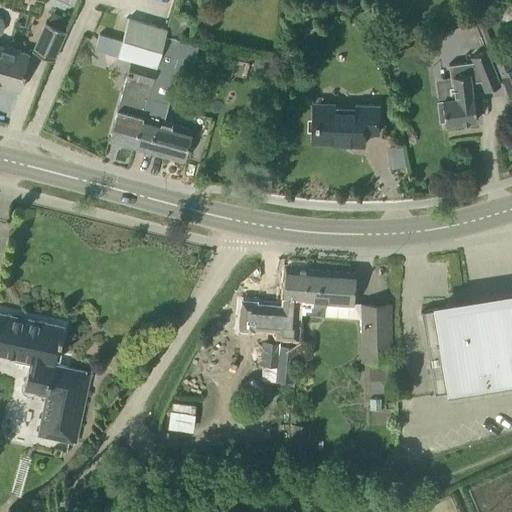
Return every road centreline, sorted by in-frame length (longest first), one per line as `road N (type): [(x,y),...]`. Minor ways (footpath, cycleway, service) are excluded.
road 1 (unclassified): [(62,511),(225,265),(243,222)]
road 2 (secondary): [(243,222),(379,234),(511,209)]
road 3 (secondary): [(0,159),(243,222)]
